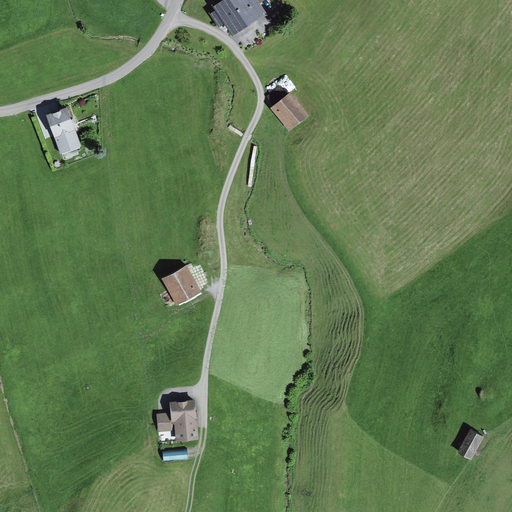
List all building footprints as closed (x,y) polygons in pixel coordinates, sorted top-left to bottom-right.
[(228,0),(218,7),(238,36),(272,14),(264,2),(267,0),(228,0)] [(281,102),(292,92),(283,82),(272,92),(281,102)] [(294,93),(275,109),(293,130),(312,114),(294,93)] [(73,111),(49,119),(61,155),(84,147),(73,111)] [(192,267),(165,279),(176,304),(203,292),(192,267)] [(171,410),(153,412),(154,427),(171,426),(172,440),(198,438),(195,396),(170,398),(171,410)] [(488,437),(474,429),(462,450),(476,458),(488,437)]
